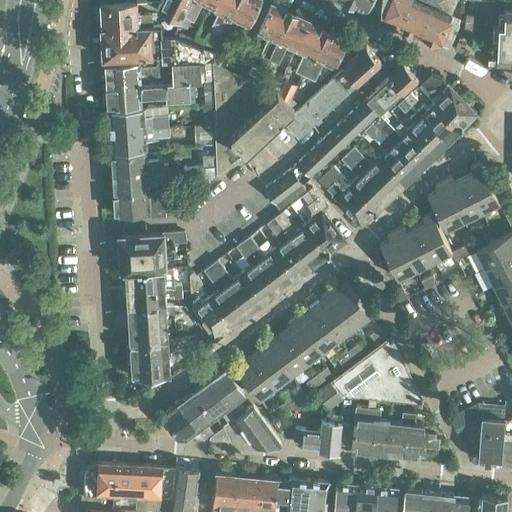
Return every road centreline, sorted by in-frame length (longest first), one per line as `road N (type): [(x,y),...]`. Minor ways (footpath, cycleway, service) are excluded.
road 1 (residential): [(104,437),(79,0)]
road 2 (residential): [(104,437),(124,449),(473,476)]
road 3 (residential): [(104,437),(357,245)]
road 4 (residential): [(473,476),(357,245)]
road 5 (residential): [(499,120),(485,87),(309,0)]
road 6 (residential): [(357,245),(499,120)]
